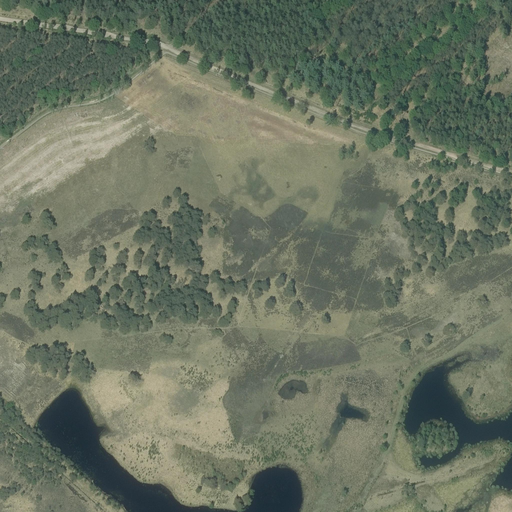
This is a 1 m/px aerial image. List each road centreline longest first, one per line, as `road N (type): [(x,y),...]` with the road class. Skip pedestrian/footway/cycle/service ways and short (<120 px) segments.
road 1 (track): [(0,19),(167,46),(355,126),(511,172)]
road 2 (track): [(0,143),(42,110),(91,99),(227,0)]
road 3 (track): [(427,147),(292,0)]
